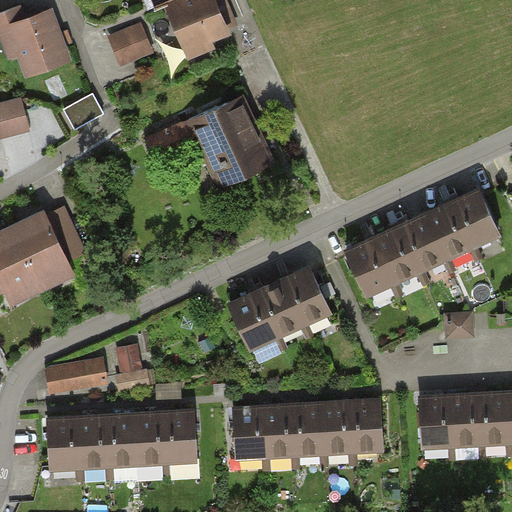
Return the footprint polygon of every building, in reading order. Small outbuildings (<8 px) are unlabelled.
[(233,38),(215,0),(191,0),(168,11),(190,58),(233,38)] [(26,74),(67,60),(50,11),(0,28),(0,37),(7,58),(19,54),(26,74)] [(150,54),(137,24),(111,35),(123,65),(150,54)] [(94,95),(63,113),(75,133),(105,115),(94,95)] [(274,162),(244,95),(148,139),(157,159),(198,140),(219,187),(274,162)] [(23,103),(0,109),(0,127),(4,140),(32,132),(23,103)] [(368,292),(499,231),(479,188),(460,197),(447,203),(407,222),(394,228),(369,239),(348,249),(368,292)] [(46,211),(0,233),(0,275),(8,292),(70,262),(51,222),(46,211)] [(291,276),(266,287),(252,294),(232,302),(251,344),(330,309),(311,267),(291,276)] [(471,311),(446,312),(447,334),(472,333),(471,311)] [(272,336),(256,343),(262,357),(278,349),(272,336)] [(104,360),(49,369),(52,391),(108,381),(104,360)] [(147,368),(118,375),(121,389),(150,383),(147,368)] [(424,443),(511,437),(511,390),(486,392),(473,393),(443,395),(422,396),(424,443)] [(238,454),(383,445),(380,398),(358,400),(345,401),(300,404),(286,404),(258,406),(236,407),(238,454)] [(52,465),(197,456),(194,409),(172,411),(157,412),(114,414),(101,415),(71,417),(49,418),(52,465)]
